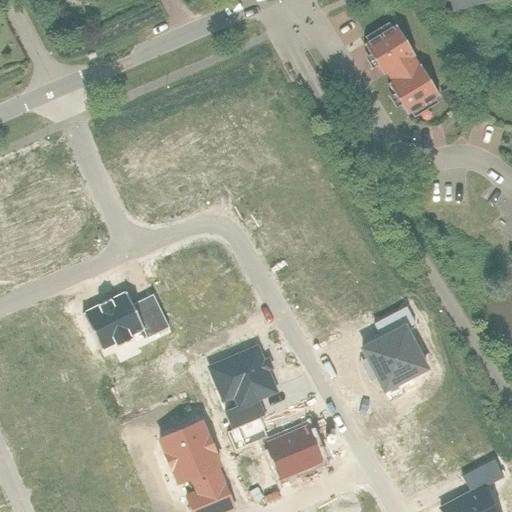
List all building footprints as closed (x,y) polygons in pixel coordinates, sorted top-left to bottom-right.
[(425,86),(383,17),(351,36),(393,106),(425,86)] [(113,283),(71,303),(89,341),(131,321),(113,283)] [(392,318),(348,338),(368,380),(411,360),(392,318)] [(246,338),(196,358),(206,382),(217,378),(225,399),(264,383),(246,338)] [(187,413),(147,430),(165,474),(178,468),(185,485),(200,480),(193,463),(205,458),(187,413)] [(294,419),(254,435),(268,468),(308,452),(294,419)] [(189,511),(222,498),(212,474),(200,480),(185,485),(176,489),(185,511),(189,511)] [(487,511),(471,477),(424,499),(429,511),(487,511)]
